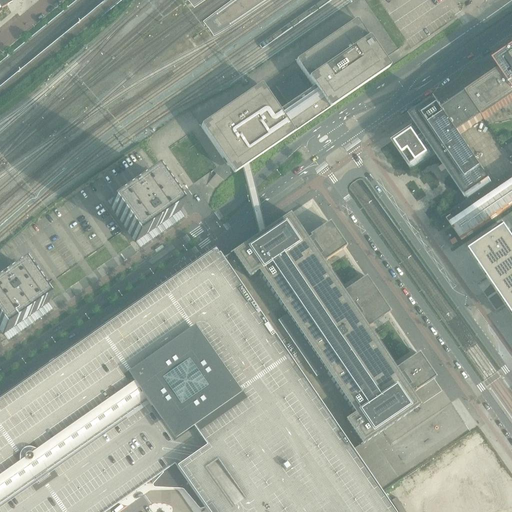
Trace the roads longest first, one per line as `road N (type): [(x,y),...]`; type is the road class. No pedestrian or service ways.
road 1 (tertiary): [(0,383),(319,157)]
road 2 (tertiary): [(306,138),(210,221),(0,367)]
road 3 (tertiary): [(343,192),(511,430)]
road 4 (tertiary): [(511,378),(369,173)]
